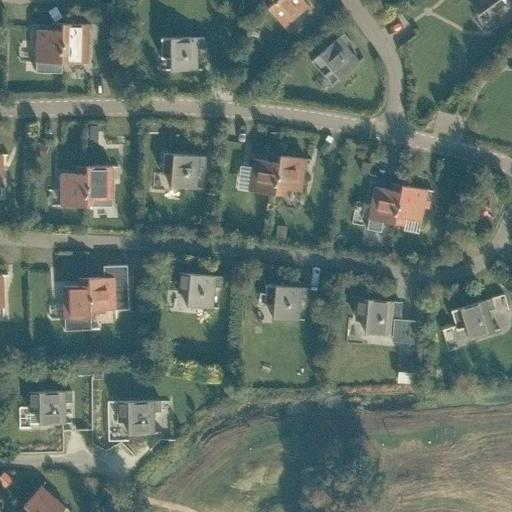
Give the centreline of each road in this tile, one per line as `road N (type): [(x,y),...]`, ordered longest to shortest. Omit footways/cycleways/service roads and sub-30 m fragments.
road 1 (residential): [(0,246),(455,273),(477,255),(504,211),(504,167)]
road 2 (residential): [(0,110),(324,120),(394,134)]
road 3 (residential): [(355,0),(398,74),(394,134)]
road 4 (residential): [(0,461),(90,462),(123,482)]
